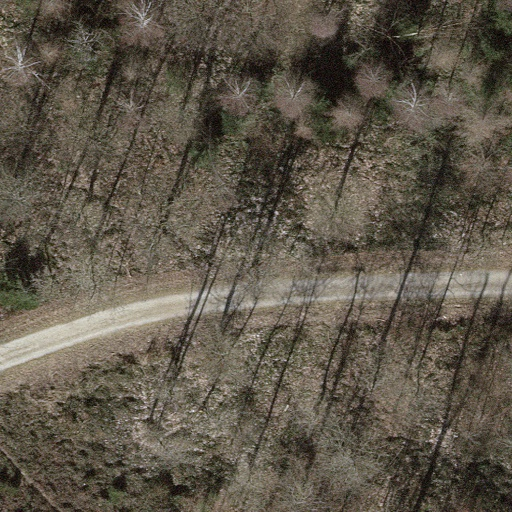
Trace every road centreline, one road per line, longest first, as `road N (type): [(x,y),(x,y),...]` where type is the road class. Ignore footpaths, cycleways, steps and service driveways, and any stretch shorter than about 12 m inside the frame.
road 1 (track): [(511,283),(273,292),(165,306),(0,359)]
road 2 (motorway): [(511,449),(210,511)]
